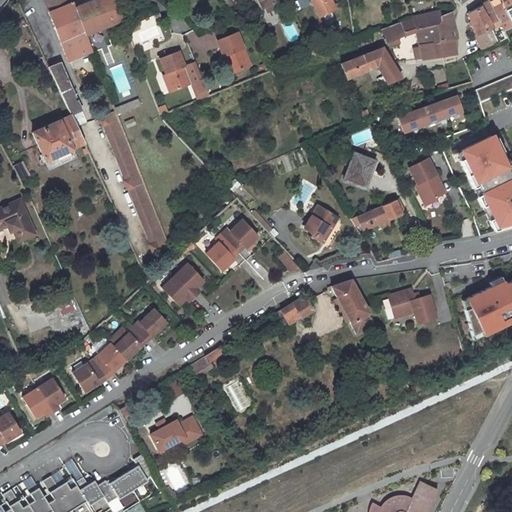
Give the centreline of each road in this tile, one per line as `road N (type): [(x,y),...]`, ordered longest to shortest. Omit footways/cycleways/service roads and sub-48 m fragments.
road 1 (residential): [(0,462),(276,287),(511,233)]
road 2 (unknown): [(31,0),(141,248)]
road 3 (residential): [(511,388),(451,511)]
road 4 (unknown): [(405,73),(458,57),(458,14),(477,0)]
